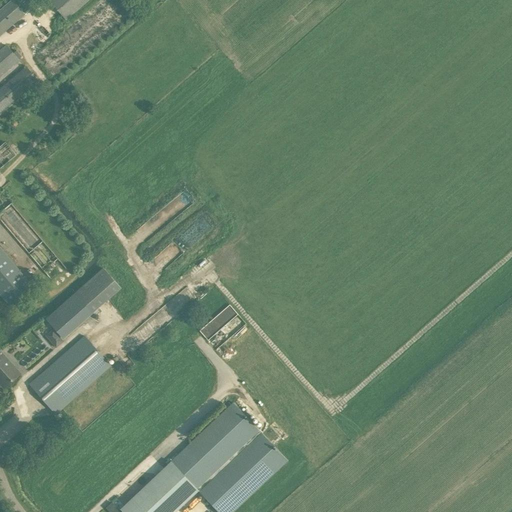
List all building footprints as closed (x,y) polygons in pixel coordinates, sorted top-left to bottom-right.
[(90,0),(48,0),(66,21),(90,0)] [(13,1),(0,11),(0,36),(25,15),(13,1)] [(0,76),(19,60),(18,59),(22,56),(17,50),(13,53),(7,46),(0,51),(0,76)] [(0,116),(39,83),(27,68),(0,91),(0,116)] [(0,145),(0,163),(8,156),(11,160),(18,153),(6,140),(0,145)] [(33,286),(0,246),(0,293),(10,305),(33,286)] [(104,269),(75,294),(47,319),(63,338),(120,287),(104,269)] [(232,305),(200,328),(215,348),(243,327),(239,322),(243,319),(232,305)] [(57,415),(111,366),(85,336),(30,385),(57,415)] [(60,337),(53,344),(56,348),(64,342),(60,337)] [(0,382),(5,388),(20,374),(1,353),(0,354),(0,382)] [(235,402),(172,461),(121,509),(123,511),(177,511),(200,491),(219,511),(233,511),(289,459),(235,402)] [(107,507),(111,511),(117,511),(121,509),(113,501),(107,507)]
